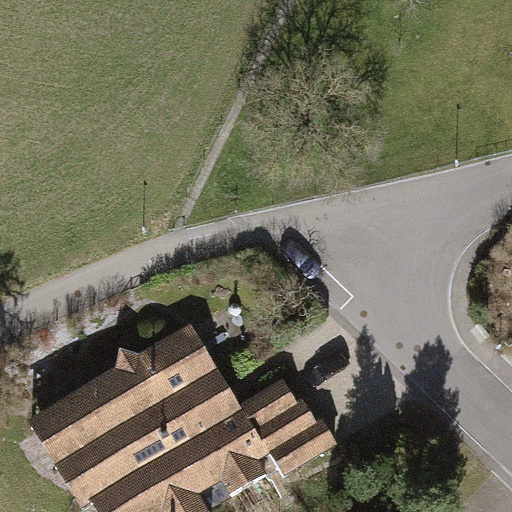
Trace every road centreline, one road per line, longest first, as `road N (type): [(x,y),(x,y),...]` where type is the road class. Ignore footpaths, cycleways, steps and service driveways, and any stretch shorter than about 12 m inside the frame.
road 1 (track): [(399,219),(257,232),(184,250),(0,323)]
road 2 (residential): [(511,429),(415,340),(399,219),(511,182)]
